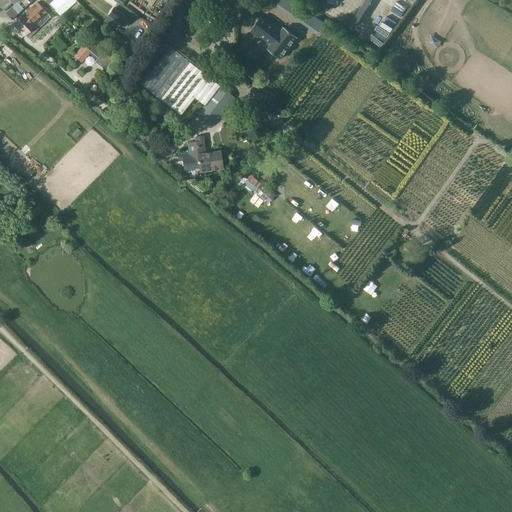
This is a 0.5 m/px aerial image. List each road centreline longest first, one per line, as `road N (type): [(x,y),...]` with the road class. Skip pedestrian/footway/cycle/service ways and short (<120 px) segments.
road 1 (track): [(271,120),(511,309)]
road 2 (track): [(0,334),(182,511)]
road 3 (track): [(429,0),(409,27),(413,59),(511,135)]
